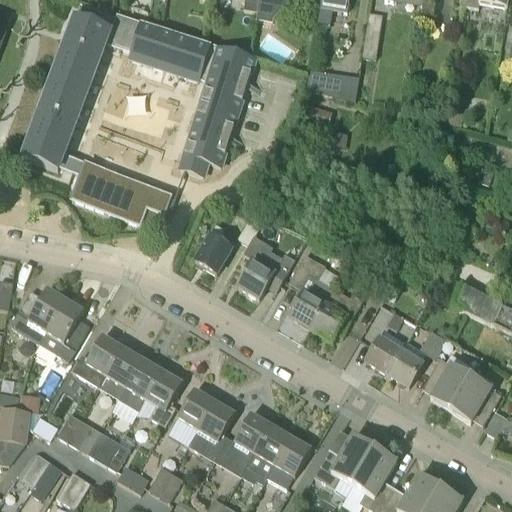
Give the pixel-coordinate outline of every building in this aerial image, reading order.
[(258,16),(260,0),(246,0),(244,14),(258,16)] [(260,0),(258,16),(278,19),(288,8),(289,0),(260,0)] [(322,0),(318,28),(330,29),(332,15),(347,17),(349,0),(322,0)] [(466,0),(466,3),(467,3),(466,10),(479,13),(480,7),(507,12),(508,0),(466,0)] [(105,49),(114,21),(104,17),(80,9),(22,162),(58,176),(59,171),(78,177),(81,168),(63,161),(105,49)] [(208,87),(219,52),(127,23),(129,17),(119,14),(117,21),(114,21),(105,49),(132,57),(130,64),(198,86),(199,84),(208,87)] [(369,17),(362,61),(376,64),(383,19),(369,17)] [(219,52),(208,87),(180,174),(203,181),(207,168),(221,172),(255,64),(219,52)] [(310,75),(307,96),(306,104),(329,110),(331,100),(356,107),(359,82),(310,75)] [(306,125),(328,132),(332,117),(331,116),(332,115),(325,113),(324,115),(310,111),(306,125)] [(462,131),(464,118),(453,116),(451,129),(462,131)] [(346,154),(348,139),(331,136),(329,152),(346,154)] [(94,214),(108,178),(81,168),(78,177),(77,179),(81,180),(72,205),(94,214)] [(117,222),(131,186),(108,178),(94,214),(117,222)] [(131,186),(117,222),(138,230),(140,231),(146,213),(164,219),(170,201),(131,186)] [(491,207),(497,216),(510,208),(494,198),(491,207)] [(248,251),(264,224),(252,218),(236,244),(248,251)] [(264,224),(248,251),(243,260),(252,266),(237,292),(259,305),(267,292),(276,298),(290,276),(280,270),(283,264),(271,256),(273,253),(271,252),(282,235),(264,224)] [(219,244),(224,235),(216,230),(195,267),(217,280),(233,252),(219,244)] [(444,242),(459,250),(464,239),(449,231),(444,242)] [(334,294),(335,294),(337,291),(321,281),(326,272),(306,260),(289,288),(299,294),(293,305),(297,308),(289,322),(311,335),(334,294)] [(501,311),(503,306),(463,287),(429,272),(419,295),(493,329),(501,311)] [(385,303),(396,285),(383,278),(370,300),(383,307),(385,303)] [(0,285),(0,312),(8,314),(13,288),(0,285)] [(40,349),(67,303),(60,299),(58,301),(47,294),(42,303),(31,296),(12,328),(12,333),(40,349)] [(353,305),(335,294),(334,294),(311,335),(332,347),(340,333),(344,335),(362,305),(356,302),(353,305)] [(423,309),(427,306),(426,300),(421,298),(417,302),(418,307),(423,309)] [(67,303),(40,349),(69,366),(90,331),(78,324),(83,316),(72,309),(73,307),(67,303)] [(397,335),(404,322),(394,317),(387,330),(397,335)] [(441,329),(435,339),(445,344),(451,335),(441,329)] [(420,355),(426,359),(436,364),(447,345),(445,344),(435,339),(431,337),(420,355)] [(99,393),(125,349),(117,344),(114,349),(102,342),(89,364),(83,361),(73,377),(99,393)] [(387,380),(402,354),(380,342),(366,367),(387,380)] [(119,404),(142,365),(131,358),(134,354),(125,349),(99,393),(119,404)] [(409,392),(424,367),(402,354),(387,380),(409,392)] [(450,417),(471,381),(441,363),(422,395),(423,396),(426,390),(433,394),(428,403),(450,417)] [(139,416),(164,372),(156,367),(153,371),(142,365),(119,404),(119,405),(139,417),(139,416)] [(139,416),(165,432),(176,413),(170,410),(182,388),(170,382),(173,377),(164,372),(139,416)] [(471,381),(450,417),(470,429),(476,420),(485,425),(481,431),(482,432),(502,400),(500,399),(495,396),(491,393),(472,382),(471,381)] [(194,395),(177,424),(197,436),(217,403),(208,398),(206,402),(194,395)] [(5,411),(17,413),(19,401),(7,399),(5,411)] [(39,403),(21,401),(19,415),(31,417),(37,417),(39,403)] [(197,436),(189,451),(201,458),(209,443),(218,448),(235,419),(223,412),(226,408),(217,403),(197,436)] [(27,449),(29,432),(31,417),(19,415),(13,414),(1,413),(0,422),(0,445),(1,446),(26,449),(27,449)] [(507,424),(495,417),(484,437),(496,443),(507,424)] [(66,447),(81,425),(71,418),(57,441),(66,447)] [(247,472),(274,427),(265,422),(262,426),(250,419),(227,460),(247,472)] [(100,436),(81,425),(66,447),(87,459),(100,436)] [(267,484),(267,482),(291,443),(279,436),(282,432),(274,427),(247,472),(267,484)] [(106,470),(119,448),(100,436),(87,459),(106,470)] [(353,491),(374,454),(353,441),(340,462),(330,456),(315,481),(335,493),(341,483),(352,490),(353,491)] [(291,443),(267,482),(286,494),(293,482),(294,483),(314,450),(304,445),(302,449),(291,443)] [(26,449),(1,446),(0,450),(0,452),(22,455),(26,449)] [(119,448),(106,470),(117,477),(130,455),(119,448)] [(384,511),(395,494),(384,488),(396,467),(374,454),(353,491),(366,498),(360,508),(366,511),(384,511)] [(35,493),(51,468),(37,458),(32,460),(18,481),(35,493)] [(51,468),(35,493),(31,498),(42,505),(62,475),(51,468)] [(129,492),(137,478),(125,471),(117,485),(129,492)] [(159,501),(172,479),(162,473),(149,495),(159,501)] [(72,477),(57,503),(72,511),(77,511),(91,488),(72,477)] [(137,478),(129,492),(141,499),(149,484),(137,478)] [(172,479),(159,501),(170,507),(183,485),(172,479)] [(429,511),(441,493),(419,480),(406,501),(395,494),(384,511),(429,511)] [(441,493),(429,511),(458,511),(462,506),(441,493)]
